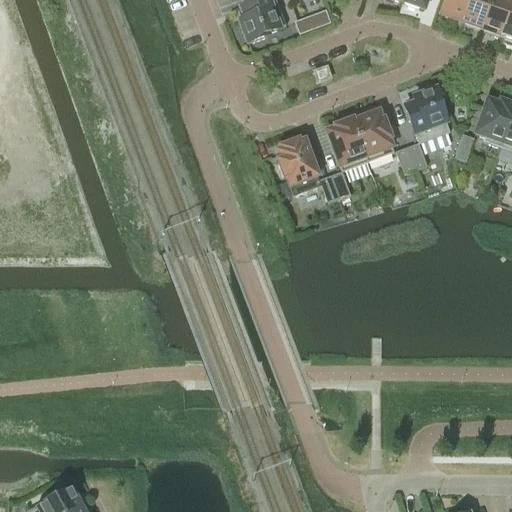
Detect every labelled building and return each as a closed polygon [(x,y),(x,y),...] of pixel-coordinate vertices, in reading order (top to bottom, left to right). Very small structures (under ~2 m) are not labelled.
[(243,22),(238,24),(239,28),(245,44),(246,47),(250,45),(250,46),(264,40),(267,39),(266,36),(284,30),(273,0),(267,0),(239,11),(243,22)] [(401,0),(400,5),(423,13),(426,0),(401,0)] [(445,0),(439,18),(460,25),(469,0),(445,0)] [(469,0),(460,25),(480,33),(491,0),(469,0)] [(511,0),(491,0),(480,33),(500,39),(511,5),(511,0)] [(511,5),(500,39),(500,40),(511,44),(511,5)] [(325,69),(313,74),(316,85),(329,80),(325,69)] [(406,151),(415,174),(426,169),(418,148),(449,136),(440,114),(443,113),(441,110),(442,110),(436,95),(435,92),(431,93),(416,98),(416,99),(412,100),(415,107),(404,111),(418,147),(406,151)] [(499,151),(511,114),(511,108),(499,104),(497,107),(486,103),(474,137),(483,140),(481,145),(499,151)] [(511,114),(499,151),(511,155),(511,114)] [(350,123),(366,166),(393,156),(387,141),(389,141),(387,137),(388,137),(384,126),(384,127),(382,122),(380,123),(377,115),(352,124),(351,122),(350,123)] [(329,179),(338,203),(349,198),(340,176),(366,166),(350,123),(349,123),(334,128),(334,129),(333,129),(333,131),(325,134),(340,175),(329,179)] [(461,138),(453,161),(465,165),(473,142),(461,138)] [(338,203),(329,179),(317,184),(302,144),(298,146),(297,144),(295,145),(295,144),(280,150),(279,151),(279,153),(274,155),(278,165),(276,165),(282,182),(284,181),(291,200),(319,189),(326,207),(338,203)] [(415,174),(406,151),(395,156),(403,178),(415,174)] [(71,491),(30,511),(78,511),(81,511),(71,491)]
